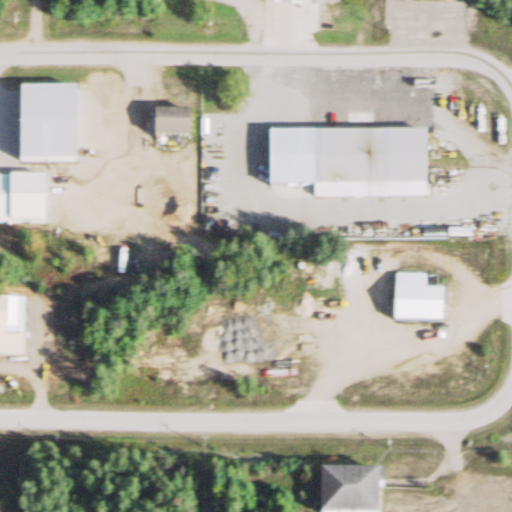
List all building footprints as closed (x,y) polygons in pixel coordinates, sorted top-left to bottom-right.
[(22,91),(22,163),(84,163),(84,91),(22,91)] [(435,188),(435,135),(300,135),(300,114),(230,114),(230,135),(243,135),(243,156),(314,156),(314,188),(435,188)] [(198,115),(161,115),(161,140),(198,140),(198,115)] [(0,224),(54,225),(54,178),(0,177),(0,224)] [(249,245),(279,245),(279,225),(249,225),(249,245)] [(431,277),(400,277),(400,325),(451,325),(451,292),(431,292),(431,277)] [(0,358),(28,359),(29,302),(0,300),(0,358)] [(324,511),(390,511),(391,474),(324,474),(324,511)]
